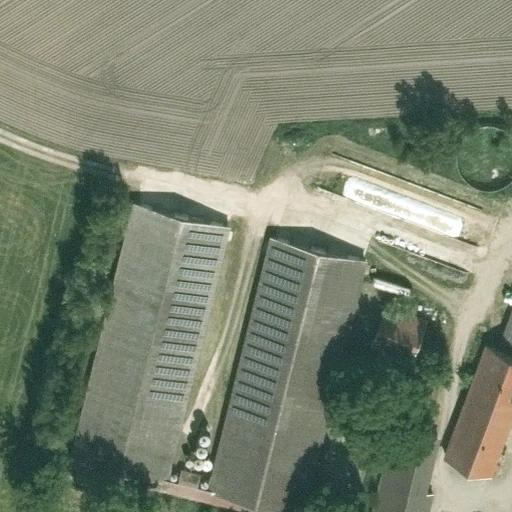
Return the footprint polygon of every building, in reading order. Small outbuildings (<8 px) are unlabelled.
[(464,152),(468,173),(479,185),(501,191),(511,185),(511,127),(503,124),(482,127),(468,140),(464,152)] [(139,204),(75,461),(171,485),(235,227),(139,204)] [(274,237),(213,499),(268,511),(311,511),(371,259),(274,237)] [(389,292),(372,351),(432,368),(448,309),(389,292)] [(507,480),(511,462),(511,338),(508,351),(495,347),(458,465),(507,480)] [(391,435),(376,511),(420,511),(434,443),(391,435)]
